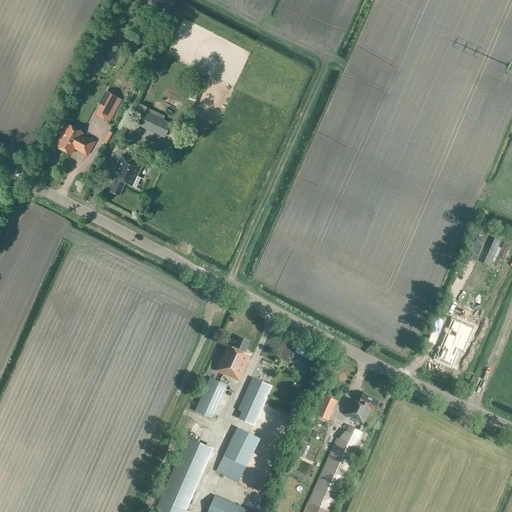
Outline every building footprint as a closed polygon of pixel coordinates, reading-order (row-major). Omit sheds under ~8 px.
[(109,123),(122,100),(105,91),(98,103),(101,105),(95,115),(109,123)] [(197,97),(191,94),(188,101),(194,103),(197,97)] [(165,138),(171,124),(145,111),(138,126),(165,138)] [(86,138),(82,136),(84,133),(67,124),(55,147),(71,156),(75,149),(88,156),(95,142),(87,137),(86,138)] [(143,165),(121,155),(111,177),(116,179),(110,192),(119,196),(125,184),(133,187),(143,165)] [(476,262),(482,246),(473,242),(467,259),(476,262)] [(456,363),(462,348),(467,350),(476,329),(458,321),(445,350),(447,350),(443,358),(456,363)] [(243,353),(248,342),(239,338),(234,349),(227,346),(215,371),(239,382),(251,356),(243,353)] [(269,386),(277,368),(262,361),(254,379),(252,378),(235,417),(254,426),(272,387),(269,386)] [(226,385),(210,378),(195,411),(211,418),(226,385)] [(373,411),(377,401),(363,394),(358,403),(352,400),(344,415),(362,424),(370,410),(373,411)] [(316,414),(316,415),(326,419),(328,420),(336,402),(324,396),(316,414)] [(323,424),(326,419),(316,415),(314,420),(323,424)] [(336,438),(303,511),(331,511),(366,434),(348,427),(346,431),(345,431),(338,439),(336,438)] [(238,482),(259,439),(237,429),(216,471),(238,482)] [(185,511),(186,511),(213,449),(187,439),(154,511),(185,511)] [(298,456),(305,459),(310,447),(303,444),(298,456)] [(252,511),(215,496),(206,511),(252,511)]
